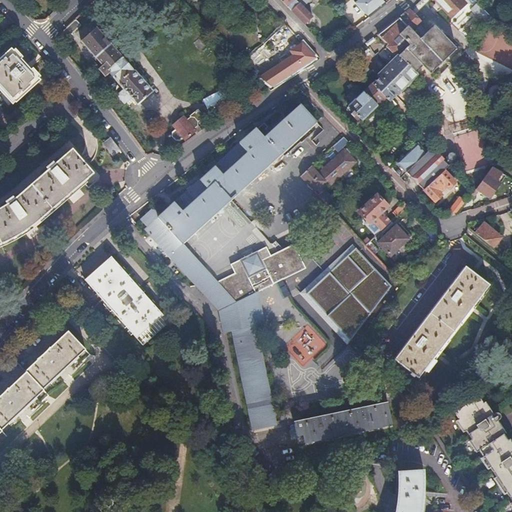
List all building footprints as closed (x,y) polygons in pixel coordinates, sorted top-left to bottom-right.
[(280,0),(304,25),(312,18),(301,7),(308,0),(280,0)] [(355,0),(354,1),(370,18),(387,5),(382,0),(355,0)] [(432,0),(450,18),(464,5),(459,0),(432,0)] [(421,26),(408,12),(405,14),(378,37),(388,47),(386,49),(394,58),(397,56),(399,58),(380,77),(381,79),(373,86),(385,99),(386,99),(388,102),(397,94),(400,97),(420,78),(419,76),(425,70),(429,74),(455,50),(433,27),(419,39),(412,34),(421,26)] [(59,33),(57,40),(59,42),(68,33),(69,34),(79,25),(74,19),(59,33)] [(145,83),(139,76),(95,29),(80,42),(101,65),(97,69),(104,77),(108,73),(122,89),(116,95),(122,103),(127,99),(129,102),(132,99),(136,104),(151,90),(145,83)] [(269,88),(313,60),(304,46),(260,74),(269,88)] [(13,47),(0,59),(0,81),(18,102),(43,80),(13,47)] [(142,73),(139,76),(145,83),(149,80),(142,73)] [(385,99),(373,86),(363,96),(362,94),(357,98),(352,92),(345,99),(351,104),(346,108),(351,114),(349,116),(352,119),(353,119),(356,122),(358,121),(360,123),(385,99)] [(219,90),(202,98),(205,106),(223,98),(219,90)] [(219,314),(257,290),(285,278),(306,268),(296,245),(272,255),(269,246),(229,265),(235,274),(217,284),(183,245),(281,156),(282,157),(317,124),(300,106),(265,138),(256,129),(159,217),(152,210),(140,221),(147,228),(144,231),(219,314)] [(193,134),(195,136),(200,133),(196,128),(196,122),(201,118),(194,110),(187,117),(188,119),(183,123),(182,121),(173,129),(174,132),(172,133),(171,138),(175,142),(178,142),(181,140),(183,142),(193,134)] [(326,121),(309,137),(319,148),(336,132),(326,121)] [(112,157),(119,152),(109,139),(102,144),(112,157)] [(427,153),(428,152),(419,142),(397,164),(401,168),(406,173),(425,154),(427,153)] [(310,166),(300,176),(317,194),(327,186),(328,186),(355,161),(343,149),(317,173),(310,166)] [(431,149),(428,152),(427,153),(425,154),(406,173),(424,192),(424,191),(443,173),(445,171),(449,167),(431,149)] [(0,244),(1,244),(10,240),(20,235),(29,230),(37,224),(95,174),(74,151),(20,195),(6,205),(0,208),(0,244)] [(505,177),(493,169),(478,188),(491,196),(505,177)] [(456,183),(445,171),(443,173),(424,191),(436,203),(443,196),(440,194),(448,187),(450,189),(456,183)] [(375,194),(357,211),(368,223),(371,220),(380,231),(389,222),(380,212),(386,206),(375,194)] [(458,215),(468,202),(462,198),(452,211),(458,215)] [(482,225),(474,235),(491,249),(499,239),(482,225)] [(395,227),(378,243),(390,256),(412,236),(402,227),(399,230),(395,227)] [(362,243),(364,245),(372,239),(369,236),(362,243)] [(396,290),(350,244),(301,292),(347,338),(396,290)] [(97,270),(85,281),(143,346),(168,324),(110,259),(97,270)] [(467,269),(394,361),(417,379),(490,287),(467,269)] [(264,324),(257,290),(219,314),(223,332),(232,331),(252,429),(276,424),(273,410),(256,326),(264,324)] [(0,430),(1,430),(0,428),(43,387),(42,386),(83,346),(67,328),(25,367),(26,369),(0,393),(0,430)] [(498,423),(496,425),(492,419),(494,417),(486,405),(484,406),(479,400),(455,416),(459,423),(457,424),(464,434),(466,433),(473,443),(471,445),(478,456),(480,454),(484,460),(482,461),(489,472),(491,471),(497,480),(495,482),(505,497),(507,496),(511,502),(511,444),(510,442),(508,443),(505,438),(506,436),(498,423)] [(389,403),(296,423),(298,433),(305,432),(307,441),(393,422),(389,403)] [(417,511),(419,503),(420,494),(420,484),(419,475),(394,476),(394,485),(394,494),(394,503),(392,511),(417,511)]
